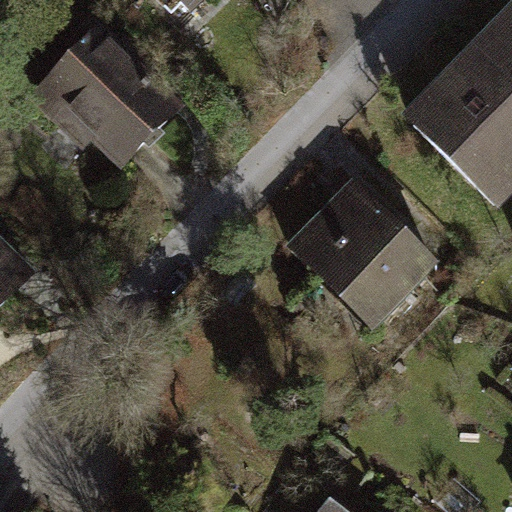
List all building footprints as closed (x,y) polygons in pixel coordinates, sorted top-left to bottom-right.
[(178,0),(190,12),(201,0),(178,0)] [(511,192),(511,0),(510,0),(404,108),(502,203),(511,192)] [(180,113),(101,36),(39,99),(86,145),(96,135),(128,167),(180,113)] [(443,266),(356,177),(289,242),(376,331),(443,266)] [(0,315),(37,277),(0,241),(0,315)]
